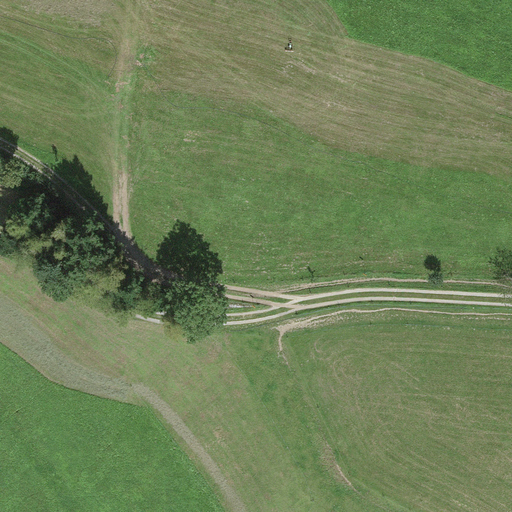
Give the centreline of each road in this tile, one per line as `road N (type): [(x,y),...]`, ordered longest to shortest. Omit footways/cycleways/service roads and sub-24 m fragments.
road 1 (track): [(0,241),(173,320),(260,315),(342,296),(511,301)]
road 2 (track): [(302,305),(174,279),(145,263),(30,157),(0,142)]
